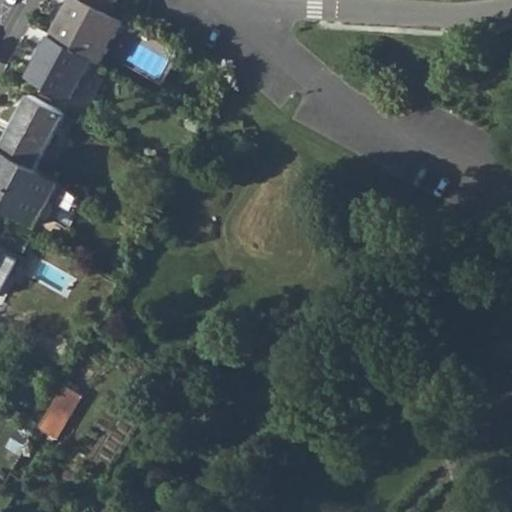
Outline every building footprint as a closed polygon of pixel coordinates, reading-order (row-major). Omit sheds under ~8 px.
[(84,0),(73,0),(53,36),(96,60),(103,63),(125,22),(114,16),(84,0)] [(84,0),(114,16),(120,4),(113,0),(84,0)] [(53,36),(31,77),(74,100),(96,60),(53,36)] [(34,95),(4,149),(8,152),(38,168),(68,114),(34,95)] [(0,200),(40,223),(63,183),(38,168),(8,152),(0,164),(0,200)] [(0,248),(0,283),(3,279),(10,283),(22,261),(0,248)] [(109,263),(102,274),(119,284),(125,271),(109,263)] [(0,337),(0,347),(5,350),(9,342),(0,337)] [(74,460),(99,476),(149,389),(125,374),(74,460)] [(67,384),(41,428),(58,438),(84,395),(67,384)] [(13,474),(5,486),(17,493),(25,480),(13,474)]
